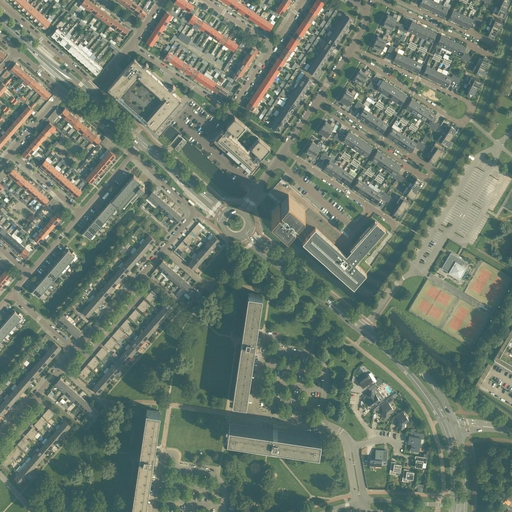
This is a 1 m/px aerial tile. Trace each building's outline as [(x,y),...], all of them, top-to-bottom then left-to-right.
[(26,0),(20,7),(24,11),(30,4),(26,0)] [(189,2),(185,0),(183,0),(180,5),(185,8),(189,2)] [(427,0),(424,7),(429,9),(433,0),(432,0),(427,0)] [(429,9),(434,12),(438,2),(433,0),(429,9)] [(505,10),(509,1),(509,0),(501,0),(501,3),(499,8),(505,10)] [(90,1),(86,7),(91,11),(95,5),(90,1)] [(133,1),(128,7),(133,11),(138,5),(133,1)] [(234,7),(239,11),(243,4),(238,1),(234,7)] [(282,1),(279,6),(284,9),(288,4),(282,1)] [(316,1),(313,6),(319,10),(322,5),(316,1)] [(189,2),(185,8),(190,12),(194,5),(189,2)] [(434,12),(439,14),(443,5),(438,2),(434,12)] [(30,4),(24,11),(28,14),(34,7),(30,4)] [(248,8),(243,4),(239,11),(244,14),(248,8)] [(95,5),(91,11),(96,14),(100,8),(95,5)] [(138,5),(133,11),(138,14),(142,8),(138,5)] [(448,7),(443,5),(439,14),(444,16),(444,17),(446,11),(447,12),(449,8),(448,8),(448,7)] [(142,8),(138,14),(143,18),(148,12),(149,10),(144,6),(142,8)] [(275,11),(281,15),(284,9),(279,6),(275,11)] [(313,6),(304,18),(311,22),(313,20),(316,22),(317,20),(314,18),(319,10),(313,6)] [(504,17),(506,13),(507,11),(505,10),(499,8),(495,6),(492,14),(500,18),(501,15),(504,17)] [(34,7),(28,14),(32,18),(38,11),(34,7)] [(96,14),(94,17),(98,20),(100,18),(105,12),(100,8),(96,14)] [(248,8),(244,14),(257,22),(261,16),(248,8)] [(449,19),(454,21),(458,12),(453,9),(453,10),(452,9),(450,13),(451,13),(448,19),(449,19)] [(38,11),(32,18),(37,21),(43,14),(38,11)] [(166,11),(163,16),(169,20),(173,15),(166,11)] [(105,12),(100,18),(105,22),(110,16),(105,12)] [(344,12),(341,17),(350,23),(353,18),(344,12)] [(463,14),(458,12),(454,21),(459,23),(463,14)] [(388,13),(385,19),(394,23),(398,15),(398,14),(398,15),(394,13),(392,16),(388,14),(388,13)] [(43,14),(37,21),(41,25),(47,18),(43,14)] [(189,21),(188,23),(192,26),(192,27),(194,24),(198,18),(193,14),(189,21)] [(468,16),(463,14),(459,23),(464,25),(468,16)] [(110,16),(105,22),(110,25),(115,19),(110,16)] [(163,16),(160,21),(166,25),(169,20),(163,16)] [(268,21),(261,16),(257,22),(269,31),(274,24),(270,22),(272,20),(269,19),(268,21)] [(468,28),(472,21),(471,21),(473,19),(468,16),(464,25),(468,28)] [(347,28),(350,23),(341,17),(338,22),(347,28)] [(492,25),(498,27),(500,28),(502,22),(499,21),(500,21),(496,19),(491,17),(489,23),(492,25)] [(47,18),(41,25),(45,28),(51,22),(47,18)] [(194,24),(192,27),(197,30),(199,27),(203,21),(198,18),(194,24)] [(304,18),(299,26),(305,30),(311,22),(304,18)] [(115,19),(110,25),(115,29),(119,23),(115,19)] [(394,23),(385,19),(382,25),(382,26),(382,25),(387,27),(386,31),(389,33),(390,33),(394,23)] [(160,21),(156,26),(163,30),(166,25),(160,21)] [(203,21),(199,27),(204,31),(208,24),(203,21)] [(412,21),(409,27),(408,30),(412,32),(417,23),(412,21)] [(335,27),(344,33),(347,28),(338,22),(335,27)] [(119,23),(115,29),(120,32),(124,26),(119,23)] [(412,32),(417,35),(421,26),(417,23),(412,32)] [(208,24),(204,31),(207,32),(205,35),(207,36),(209,34),(213,28),(208,24)] [(493,38),(498,27),(492,25),(490,29),(488,32),(489,32),(487,35),(493,38)] [(124,26),(120,32),(125,36),(129,30),(124,26)] [(156,26),(153,31),(159,35),(163,30),(156,26)] [(299,26),(296,31),(302,35),(305,30),(299,26)] [(426,28),(421,26),(417,35),(422,37),(426,28)] [(55,38),(61,31),(57,27),(51,34),(55,38)] [(341,37),(344,33),(335,27),(332,31),(341,37)] [(213,28),(209,34),(214,37),(218,31),(213,28)] [(431,30),(426,28),(422,37),(427,39),(431,30)] [(432,41),(433,42),(435,38),(434,37),(437,32),(436,32),(431,30),(427,39),(432,41),(432,42),(432,41)] [(61,31),(55,38),(60,41),(65,35),(61,31)] [(153,31),(150,36),(156,40),(157,38),(159,35),(153,31)] [(218,31),(214,37),(219,41),(223,34),(218,31)] [(296,31),(292,36),(299,40),(302,35),(296,31)] [(338,42),(341,37),(332,31),(329,36),(338,42)] [(180,33),(177,38),(182,41),(186,35),(181,32),(180,33)] [(223,34),(219,41),(224,44),(228,38),(223,34)] [(437,44),(442,46),(446,37),(441,35),(441,34),(439,40),(438,39),(436,43),(437,43),(437,44)] [(64,45),(70,38),(65,35),(60,41),(64,45)] [(186,35),(182,41),(187,45),(189,43),(190,40),(192,39),(186,35)] [(194,46),(196,47),(199,49),(200,47),(197,45),(203,37),(201,35),(195,43),(194,46)] [(377,35),(375,41),(384,45),(388,36),(384,35),(382,38),(378,36),(378,35),(377,35)] [(150,36),(147,41),(153,45),(155,42),(156,40),(150,36)] [(292,36),(289,41),(295,45),(297,43),(299,40),(292,36)] [(338,42),(329,36),(325,41),(334,47),(338,42)] [(451,39),(446,37),(442,46),(447,48),(451,39)] [(70,38),(64,45),(68,48),(74,42),(70,38)] [(228,38),(224,44),(229,47),(233,41),(228,38)] [(456,42),(451,39),(447,48),(452,51),(456,42)] [(233,41),(229,47),(234,51),(238,44),(233,41)] [(289,41),(286,46),(292,50),(294,48),(295,45),(289,41)] [(331,52),(334,47),(325,41),(322,46),(331,52)] [(379,55),(384,45),(375,41),(372,47),(377,49),(375,52),(379,54),(379,55)] [(74,42),(68,48),(72,52),(78,45),(74,42)] [(452,51),(457,53),(461,44),(456,42),(452,51)] [(466,46),(461,44),(457,53),(461,55),(462,55),(463,53),(466,46)] [(72,52),(76,56),(82,49),(78,45),(72,52)] [(246,50),(255,56),(258,51),(249,45),(246,50)] [(286,46),(282,51),(289,55),(291,52),(292,50),(286,46)] [(331,52),(322,46),(319,51),(328,56),(331,52)] [(163,51),(160,54),(163,56),(169,49),(166,47),(164,50),(163,50),(163,51)] [(80,59),(86,52),(82,49),(76,56),(80,59)] [(396,55),(393,61),(398,63),(402,54),(404,51),(399,49),(396,55)] [(251,61),(255,56),(246,50),(245,52),(248,54),(245,57),(251,61)] [(169,51),(165,58),(170,61),(174,55),(169,51)] [(282,51),(279,56),(286,60),(289,55),(282,51)] [(325,61),(328,56),(319,51),(316,55),(325,61)] [(84,63),(90,56),(86,52),(80,59),(84,63)] [(402,54),(398,63),(403,65),(407,56),(402,54)] [(174,55),(170,61),(175,64),(179,58),(174,55)] [(325,61),(316,55),(313,60),(322,66),(325,61)] [(84,63),(88,66),(94,60),(90,56),(84,63)] [(279,56),(276,61),(282,65),(286,60),(279,56)] [(407,56),(403,65),(408,68),(412,59),(407,56)] [(480,62),(478,66),(484,69),(489,58),(483,56),(482,59),(479,57),(478,61),(480,62)] [(179,58),(175,64),(180,68),(184,61),(186,59),(184,57),(182,60),(179,58)] [(248,66),(251,61),(245,57),(242,62),(248,66)] [(123,71),(108,88),(124,102),(125,103),(137,114),(138,115),(154,129),(155,129),(154,128),(180,99),(181,99),(172,91),(175,87),(173,85),(172,86),(170,89),(159,80),(146,68),(147,66),(148,65),(149,64),(146,62),(143,66),(135,58),(123,71)] [(412,59),(408,68),(413,70),(417,61),(412,59)] [(94,60),(88,66),(92,70),(98,63),(94,60)] [(319,71),(322,66),(313,60),(310,65),(319,71)] [(184,61),(180,68),(185,71),(189,65),(189,64),(190,62),(188,61),(187,63),(184,61)] [(276,61),(272,66),(279,70),(282,65),(276,61)] [(417,61),(413,70),(417,72),(417,73),(418,73),(420,67),(421,68),(423,64),(422,64),(422,63),(417,61)] [(245,71),(248,66),(242,62),(239,67),(245,71)] [(15,63),(11,68),(15,72),(20,67),(15,63)] [(92,70),(97,74),(102,67),(98,63),(92,70)] [(189,65),(185,71),(190,74),(194,68),(189,65)] [(319,71),(310,65),(306,70),(315,76),(319,71)] [(423,75),(427,77),(432,68),(427,66),(427,65),(426,66),(425,65),(424,69),(425,70),(422,75),(423,75)] [(483,75),(485,72),(486,70),(484,69),(478,66),(475,65),(472,70),(477,73),(480,75),(480,74),(483,75)] [(272,66),(269,71),(276,75),(279,70),(272,66)] [(20,67),(15,72),(20,75),(24,71),(20,67)] [(241,76),(245,71),(239,67),(236,72),(241,76)] [(194,68),(190,74),(195,78),(199,71),(194,68)] [(427,77),(432,79),(437,70),(432,68),(427,77)] [(360,69),(356,74),(364,80),(370,72),(370,71),(370,72),(366,69),(364,72),(360,69)] [(437,82),(441,72),(437,70),(432,79),(437,82)] [(24,71),(20,75),(24,79),(28,74),(24,71)] [(199,71),(195,78),(200,81),(204,75),(199,71)] [(266,76),(261,84),(267,88),(272,80),(276,75),(269,71),(266,76)] [(238,81),(241,76),(236,72),(232,77),(238,81)] [(437,82),(442,84),(446,75),(441,72),(437,82)] [(304,73),(301,78),(310,84),(313,79),(304,73)] [(24,79),(22,82),(26,86),(27,85),(28,83),(33,78),(28,74),(24,79)] [(359,89),(364,80),(356,74),(352,80),(353,80),(357,83),(355,86),(359,88),(359,89)] [(204,75),(200,81),(213,90),(217,83),(216,82),(218,79),(214,76),(212,79),(204,75)] [(447,86),(450,80),(451,77),(446,75),(442,84),(447,86)] [(468,82),(472,83),(477,86),(479,87),(482,81),(479,80),(479,79),(476,78),(475,78),(471,76),(468,82)] [(28,83),(27,85),(31,89),(33,87),(37,82),(33,78),(28,83)] [(307,88),(310,84),(301,78),(298,82),(307,88)] [(378,86),(376,84),(373,89),(375,91),(377,88),(382,91),(387,83),(388,82),(385,80),(384,81),(382,80),(383,80),(382,79),(378,86)] [(37,82),(33,87),(37,91),(41,86),(37,82)] [(295,87),(304,93),(307,88),(298,82),(295,87)] [(217,83),(213,90),(220,95),(225,98),(230,92),(232,88),(227,85),(225,88),(217,83)] [(389,84),(387,83),(382,91),(386,95),(392,86),(393,86),(390,84),(389,84)] [(472,97),(477,86),(472,83),(470,88),(469,87),(467,91),(468,91),(467,94),(472,97)] [(261,84),(256,92),(262,96),(267,88),(261,84)] [(41,86),(37,91),(42,95),(46,90),(41,86)] [(394,87),(392,86),(386,95),(391,98),(397,89),(394,87)] [(301,98),(304,93),(295,87),(292,92),(301,98)] [(346,89),(343,94),(351,100),(357,92),(357,91),(356,92),(353,89),(351,92),(346,89),(347,89),(346,89)] [(399,91),(397,89),(391,98),(396,101),(401,92),(402,93),(402,92),(399,90),(399,91)] [(46,90),(42,95),(46,99),(50,94),(46,90)] [(256,92),(252,97),(259,101),(262,96),(256,92)] [(288,97),(297,103),(301,98),(292,92),(288,97)] [(401,92),(396,101),(402,105),(405,101),(403,100),(407,95),(404,93),(403,94),(402,93),(401,92)] [(346,109),(351,100),(343,94),(339,100),(340,100),(344,103),(342,106),(345,108),(346,109)] [(252,97),(249,102),(255,106),(259,101),(252,97)] [(294,108),(297,103),(288,97),(285,102),(294,108)] [(410,112),(411,111),(410,111),(416,102),(414,101),(415,100),(412,98),(408,103),(407,103),(404,107),(405,107),(404,109),(410,112)] [(416,101),(416,102),(410,111),(411,111),(415,114),(421,105),(419,104),(419,103),(416,101)] [(249,102),(246,107),(252,111),(255,106),(249,102)] [(282,106),(291,112),(294,108),(285,102),(282,106)] [(26,103),(22,108),(24,110),(29,114),(33,109),(28,105),(26,103)] [(363,121),(363,120),(368,111),(364,108),(365,106),(363,104),(359,109),(362,111),(358,117),(360,118),(360,119),(363,121)] [(421,104),(421,105),(415,114),(420,117),(426,108),(425,108),(424,107),(424,106),(421,104)] [(288,117),(291,112),(282,106),(279,111),(288,117)] [(64,108),(62,111),(60,113),(60,114),(64,118),(69,112),(64,108)] [(426,108),(425,108),(426,108),(420,117),(424,120),(425,120),(430,112),(430,111),(428,110),(429,110),(426,108)] [(24,110),(20,114),(25,118),(29,114),(24,110)] [(276,116),(285,122),(288,117),(279,111),(276,116)] [(367,124),(368,123),(373,114),(368,111),(363,120),(365,121),(364,122),(367,124)] [(430,127),(434,122),(431,121),(435,115),(435,114),(435,115),(433,113),(434,113),(431,111),(430,111),(430,112),(425,120),(424,120),(423,121),(428,125),(428,126),(430,127)] [(74,116),(69,112),(64,118),(69,122),(74,116)] [(20,114),(16,118),(21,123),(25,118),(20,114)] [(372,127),(373,126),(372,126),(378,118),(373,114),(368,123),(370,124),(369,125),(372,127)] [(73,125),(78,120),(74,116),(69,122),(73,125)] [(245,126),(234,116),(212,140),(249,172),(262,157),(271,148),(259,138),(245,126)] [(282,127),(285,122),(276,116),(273,121),(282,127)] [(16,118),(13,123),(18,127),(21,123),(16,118)] [(377,130),(377,129),(383,121),(378,118),(372,126),(373,126),(374,127),(374,128),(377,130)] [(83,124),(78,120),(73,125),(78,129),(83,124)] [(282,127),(273,121),(269,126),(278,131),(282,127)] [(325,121),(322,126),(330,132),(332,129),(334,131),(338,126),(335,124),(336,123),(335,123),(332,121),(330,124),(326,121),(325,121)] [(377,129),(379,130),(379,131),(382,133),(385,128),(386,129),(389,125),(383,121),(377,129)] [(49,122),(45,127),(50,131),(54,127),(49,122)] [(13,123),(9,127),(14,131),(18,127),(13,123)] [(78,129),(82,133),(87,128),(83,124),(78,129)] [(322,126),(318,132),(319,132),(323,134),(321,137),(325,140),(324,140),(325,140),(330,132),(322,126)] [(390,138),(392,139),(397,130),(391,126),(389,130),(390,131),(386,136),(389,138),(390,138)] [(9,127),(5,131),(10,136),(14,131),(9,127)] [(45,127),(41,131),(46,136),(50,131),(45,127)] [(449,139),(455,131),(456,130),(454,128),(451,127),(450,129),(449,129),(447,132),(448,133),(445,137),(449,139)] [(92,132),(87,128),(82,133),(87,137),(92,132)] [(395,141),(396,142),(402,133),(397,130),(392,139),(391,139),(394,141),(395,141)] [(0,133),(0,132),(0,134),(1,136),(6,140),(10,136),(5,131),(3,134),(1,133),(0,133)] [(41,131),(37,136),(42,140),(46,136),(41,131)] [(342,136),(338,141),(341,142),(343,140),(347,143),(353,134),(351,132),(350,133),(348,132),(348,131),(345,136),(343,134),(342,136)] [(91,141),(96,135),(92,132),(87,137),(91,141)] [(396,142),(396,143),(399,145),(399,144),(401,145),(407,137),(402,133),(396,142)] [(353,134),(347,143),(352,146),(358,137),(355,135),(355,136),(353,135),(354,134),(353,134)] [(447,146),(450,142),(451,140),(449,139),(445,137),(441,134),(437,139),(442,142),(441,142),(444,144),(445,144),(447,146)] [(101,140),(96,135),(91,141),(96,145),(101,140)] [(37,136),(33,140),(38,145),(39,145),(42,140),(37,136)] [(358,137),(352,146),(357,149),(363,140),(360,138),(360,139),(358,138),(358,137)] [(406,148),(412,140),(407,137),(401,145),(401,146),(404,148),(404,147),(406,148)] [(33,140),(29,145),(34,149),(37,146),(39,148),(41,147),(39,145),(38,145),(33,140)] [(363,140),(357,149),(362,153),(368,143),(365,142),(364,142),(363,141),(363,140)] [(406,148),(405,149),(408,151),(409,150),(411,151),(410,152),(411,152),(415,146),(417,147),(421,142),(418,140),(416,143),(412,140),(406,148)] [(184,144),(180,141),(175,147),(178,151),(184,144)] [(312,141),(309,146),(317,152),(323,143),(322,143),(319,141),(317,144),(312,141)] [(431,149),(439,155),(441,156),(442,154),(444,151),(442,149),(443,146),(436,141),(431,149)] [(368,143),(362,153),(368,157),(370,153),(369,152),(373,147),(370,145),(369,145),(367,144),(368,144),(368,143)] [(29,145),(25,149),(30,154),(34,149),(29,145)] [(311,160),(317,152),(309,146),(305,152),(310,154),(308,157),(311,160)] [(21,154),(26,158),(27,158),(30,154),(25,149),(21,154)] [(429,159),(427,161),(433,165),(439,155),(431,149),(426,157),(429,159)] [(106,155),(112,160),(116,155),(112,152),(110,150),(109,151),(109,150),(106,155)] [(382,153),(377,150),(374,155),(373,154),(370,158),(371,159),(370,161),(375,164),(382,153)] [(376,162),(381,165),(387,156),(382,153),(375,164),(376,162)] [(112,160),(106,155),(102,159),(108,164),(112,160)] [(328,172),(334,163),(330,160),(331,157),(329,156),(325,161),(328,162),(324,168),(324,169),(324,168),(326,170),(325,170),(328,172)] [(386,168),(392,159),(387,156),(381,165),(386,168)] [(45,159),(40,165),(45,169),(50,163),(45,159)] [(108,164),(102,159),(98,164),(104,169),(108,164)] [(386,168),(390,172),(396,162),(392,159),(386,168)] [(394,177),(396,179),(400,174),(397,172),(401,166),(399,165),(399,164),(396,162),(390,172),(389,173),(394,176),(394,177)] [(50,163),(45,169),(49,173),(55,167),(50,163)] [(330,173),(333,175),(339,166),(334,163),(328,172),(329,172),(331,173),(330,173)] [(98,164),(94,168),(100,173),(104,169),(98,164)] [(338,178),(344,169),(339,166),(333,175),(334,175),(335,176),(335,177),(338,178)] [(12,177),(17,171),(12,167),(10,170),(8,173),(7,173),(10,176),(9,177),(10,179),(12,177)] [(54,177),(59,171),(55,167),(49,173),(54,177)] [(90,173),(96,178),(100,173),(94,168),(90,173)] [(340,180),(342,182),(349,172),(344,169),(338,178),(338,179),(338,178),(340,179),(340,180)] [(21,175),(17,171),(12,177),(16,181),(21,175)] [(58,181),(64,175),(59,171),(54,177),(58,181)] [(349,172),(342,182),(343,182),(343,181),(345,182),(344,183),(347,185),(351,180),(352,180),(355,176),(349,172)] [(96,178),(90,173),(86,177),(92,183),(96,178)] [(26,179),(21,175),(16,181),(21,185),(26,179)] [(64,175),(58,181),(63,185),(68,179),(64,175)] [(112,199),(119,205),(118,205),(121,207),(127,201),(128,199),(132,202),(141,192),(145,188),(143,186),(145,184),(140,180),(134,175),(132,177),(118,193),(112,199)] [(356,183),(352,188),(355,190),(356,189),(357,190),(357,191),(363,182),(357,178),(354,182),(356,183)] [(412,184),(410,188),(415,191),(422,181),(416,178),(415,181),(412,179),(410,182),(412,184)] [(25,189),(31,183),(26,179),(21,185),(25,189)] [(63,185),(67,189),(73,183),(68,179),(63,185)] [(363,182),(357,191),(360,193),(360,192),(362,194),(368,185),(363,182)] [(28,195),(35,187),(31,183),(25,189),(28,191),(27,193),(28,195)] [(77,187),(73,183),(67,189),(72,193),(77,187)] [(368,185),(362,194),(365,196),(367,197),(366,197),(367,198),(373,188),(368,185)] [(417,192),(415,191),(410,188),(407,185),(403,191),(407,194),(406,196),(409,198),(411,196),(413,197),(416,194),(417,192)] [(40,191),(35,187),(28,195),(30,197),(32,195),(34,197),(40,191)] [(77,197),(82,191),(77,187),(72,193),(77,197)] [(373,188),(367,198),(369,199),(370,199),(372,200),(371,201),(377,191),(373,188)] [(377,191),(371,201),(374,203),(375,202),(376,203),(377,203),(381,197),(383,199),(386,194),(384,192),(379,189),(377,191)] [(44,195),(40,191),(34,197),(39,201),(44,195)] [(152,191),(147,197),(152,201),(157,195),(152,191)] [(279,205),(271,214),(288,229),(295,220),(294,218),(296,216),(297,217),(298,217),(297,217),(304,209),(305,209),(288,194),(281,203),(282,204),(280,206),(279,205)] [(44,205),(49,199),(44,195),(39,201),(44,205)] [(152,201),(150,203),(155,208),(157,205),(162,199),(157,195),(152,201)] [(400,196),(396,201),(400,203),(405,207),(407,208),(408,206),(410,202),(407,201),(408,200),(404,198),(400,196)] [(112,199),(108,203),(115,209),(118,205),(119,205),(112,199)] [(162,199),(157,205),(162,209),(167,203),(162,199)] [(108,203),(105,207),(111,213),(115,209),(108,203)] [(167,203),(162,209),(167,214),(172,208),(167,203)] [(395,210),(393,213),(397,215),(398,216),(400,215),(405,207),(400,203),(397,207),(394,210),(395,210)] [(105,207),(101,211),(108,217),(111,213),(105,207)] [(172,208),(167,214),(172,218),(177,212),(172,208)] [(54,215),(59,220),(63,215),(60,212),(58,211),(54,215)] [(101,211),(98,215),(104,221),(108,217),(101,211)] [(177,212),(172,218),(177,222),(182,216),(177,212)] [(50,220),(55,224),(59,220),(54,215),(50,220)] [(98,215),(94,219),(101,225),(104,221),(98,215)] [(94,219),(90,224),(97,229),(101,225),(94,219)] [(51,229),(55,224),(50,220),(46,224),(51,229)] [(302,242),(354,287),(366,272),(355,263),(385,229),(376,221),(346,255),(315,227),(302,242)] [(42,229),(47,233),(51,229),(46,224),(42,229)] [(90,224),(87,228),(94,233),(97,229),(90,224)] [(2,227),(0,229),(0,235),(1,237),(7,231),(9,228),(7,227),(5,229),(2,227)] [(87,228),(82,233),(85,236),(86,234),(90,238),(94,233),(87,228)] [(44,238),(47,233),(42,229),(38,233),(44,238)] [(7,231),(1,237),(6,241),(11,235),(7,231)] [(44,238),(38,233),(34,238),(39,242),(44,238)] [(149,234),(145,239),(151,244),(155,240),(149,234)] [(11,235),(6,241),(11,245),(16,239),(11,235)] [(214,235),(209,240),(215,245),(220,240),(214,235)] [(16,239),(11,245),(15,249),(20,243),(16,239)] [(145,239),(141,244),(147,249),(151,244),(145,239)] [(20,243),(15,249),(20,252),(25,247),(27,244),(23,240),(20,243)] [(209,240),(205,244),(211,250),(215,245),(209,240)] [(139,242),(135,247),(136,249),(143,254),(147,249),(141,244),(139,242)] [(203,242),(199,247),(201,249),(207,254),(211,250),(205,244),(203,242)] [(25,247),(20,252),(24,257),(27,254),(29,256),(33,252),(35,249),(33,248),(31,250),(30,249),(29,251),(25,247)] [(65,253),(71,259),(76,254),(73,251),(72,252),(68,249),(65,253)] [(136,249),(132,253),(138,259),(143,254),(136,249)] [(201,249),(197,254),(203,259),(207,254),(201,249)] [(447,271),(448,270),(459,277),(465,268),(462,267),(465,261),(450,252),(441,268),(447,271)] [(71,259),(65,253),(61,257),(68,263),(71,259)] [(132,253),(128,258),(134,263),(138,259),(132,253)] [(197,254),(193,259),(199,264),(203,259),(197,254)] [(68,263),(61,257),(57,261),(64,267),(68,263)] [(128,258),(124,263),(130,268),(134,263),(128,258)] [(188,263),(188,264),(194,269),(199,264),(193,259),(188,263)] [(162,271),(168,265),(163,260),(157,266),(162,271)] [(64,267),(57,261),(54,266),(61,271),(64,267)] [(124,263),(120,268),(126,273),(130,268),(124,263)] [(172,269),(168,265),(162,271),(167,275),(172,269)] [(61,271),(54,266),(50,270),(57,275),(61,271)] [(120,268),(116,272),(122,278),(126,273),(120,268)] [(177,273),(172,269),(167,275),(172,279),(177,273)] [(8,272),(5,270),(1,274),(7,279),(11,275),(8,272)] [(57,275),(50,270),(47,274),(53,280),(57,275)] [(112,274),(110,276),(112,277),(118,283),(122,278),(116,272),(114,275),(112,274)] [(182,277),(177,273),(172,279),(177,283),(182,277)] [(53,280),(47,274),(43,278),(50,284),(53,280)] [(112,277),(107,282),(114,287),(118,283),(112,277)] [(187,281),(182,277),(177,283),(181,287),(187,281)] [(40,282),(46,288),(50,284),(43,278),(40,282)] [(191,285),(187,281),(181,287),(186,291),(191,285)] [(46,288),(40,282),(36,286),(43,292),(46,288)] [(107,282),(103,287),(109,292),(114,287),(107,282)] [(196,290),(191,285),(186,291),(191,296),(196,290)] [(43,292),(36,286),(31,292),(34,294),(35,293),(39,296),(43,292)] [(103,287),(99,291),(105,297),(109,292),(103,287)] [(196,290),(191,296),(196,300),(201,294),(196,290)] [(99,291),(95,296),(101,302),(105,297),(99,291)] [(242,346),(234,401),(245,403),(246,403),(254,353),(254,352),(255,343),(258,343),(258,338),(256,338),(257,330),(262,295),(261,294),(259,294),(258,294),(253,293),(252,293),(250,293),(243,338),(242,346)] [(95,296),(91,301),(97,306),(101,302),(95,296)] [(91,301),(87,306),(93,311),(97,306),(91,301)] [(163,307),(170,312),(174,307),(168,302),(163,307)] [(87,306),(82,311),(89,316),(93,311),(87,306)] [(159,312),(165,317),(170,312),(163,307),(159,312)] [(11,315),(18,320),(23,315),(19,312),(18,314),(15,310),(11,315)] [(155,316),(161,322),(165,317),(159,312),(155,316)] [(62,314),(57,320),(62,324),(67,318),(62,314)] [(8,319),(14,325),(18,320),(11,315),(8,319)] [(67,318),(62,324),(67,329),(72,322),(74,320),(69,316),(67,318)] [(161,322),(155,316),(151,321),(157,326),(161,322)] [(11,329),(14,325),(8,319),(4,323),(11,329)] [(147,326),(153,331),(157,326),(151,321),(147,326)] [(72,322),(67,329),(71,333),(77,327),(72,322)] [(7,333),(11,329),(4,323),(0,327),(7,333)] [(153,331),(147,326),(143,331),(149,336),(153,331)] [(77,327),(71,333),(76,337),(82,331),(77,327)] [(149,336),(143,331),(138,335),(145,341),(149,336)] [(145,341),(138,335),(134,340),(140,345),(145,341)] [(140,345),(134,340),(130,345),(136,350),(140,345)] [(55,342),(51,347),(57,352),(61,348),(55,342)] [(136,350),(130,345),(126,350),(132,355),(136,350)] [(46,352),(52,357),(57,352),(51,347),(46,352)] [(132,355),(126,350),(122,354),(128,360),(132,355)] [(42,357),(48,362),(52,357),(46,352),(42,357)] [(128,360),(122,354),(120,357),(114,352),(112,354),(118,359),(124,364),(128,360)] [(38,361),(44,367),(48,362),(42,357),(38,361)] [(124,364),(118,359),(114,364),(120,369),(124,364)] [(34,366),(40,372),(44,367),(38,361),(34,366)] [(120,369),(114,364),(109,369),(116,374),(120,369)] [(30,371),(36,376),(40,372),(34,366),(30,371)] [(116,374),(109,369),(105,373),(111,379),(116,374)] [(26,376),(32,381),(36,376),(30,371),(26,376)] [(366,375),(358,381),(363,387),(365,385),(367,388),(370,386),(374,382),(377,381),(370,372),(366,375)] [(111,379),(105,373),(101,378),(107,383),(111,379)] [(21,381),(28,386),(32,381),(26,376),(21,381)] [(55,384),(60,388),(65,382),(60,378),(55,384)] [(107,383),(101,378),(97,383),(103,388),(107,383)] [(17,385),(23,391),(28,386),(21,381),(17,385)] [(70,386),(65,382),(60,388),(64,392),(70,386)] [(103,388),(97,383),(93,388),(99,393),(103,388)] [(13,390),(19,395),(23,391),(17,385),(13,390)] [(75,390),(70,386),(64,392),(69,397),(75,390)] [(371,389),(365,394),(369,399),(366,400),(371,407),(380,401),(384,398),(375,386),(371,390),(371,389)] [(9,395),(15,400),(19,395),(13,390),(9,395)] [(79,395),(75,390),(69,397),(74,401),(79,395)] [(5,400),(11,405),(15,400),(9,395),(5,400)] [(84,399),(79,395),(74,401),(79,405),(84,399)] [(84,399),(79,405),(76,407),(81,412),(83,409),(89,403),(84,399)] [(1,404),(7,410),(11,405),(5,400),(1,404)] [(387,400),(380,405),(382,408),(381,415),(388,416),(389,412),(393,409),(387,400)] [(83,409),(88,413),(94,407),(89,403),(83,409)] [(98,411),(94,407),(88,413),(93,418),(98,411)] [(140,463),(132,511),(145,511),(151,476),(152,468),(152,465),(153,460),(156,460),(157,455),(154,454),(155,446),(160,411),(159,411),(148,409),(141,455),(140,463)] [(402,411),(396,415),(398,418),(397,426),(404,427),(404,422),(409,419),(402,411)] [(65,420),(60,425),(67,430),(71,425),(65,420)] [(229,423),(227,434),(229,434),(273,441),(284,443),(319,448),(319,447),(320,437),(321,435),(286,430),(278,429),(278,427),(273,426),(272,428),(229,422),(229,423)] [(60,425),(56,430),(62,435),(67,430),(60,425)] [(52,429),(50,432),(52,434),(58,440),(62,435),(56,430),(55,432),(52,429)] [(409,435),(408,442),(412,443),(411,450),(418,451),(420,437),(423,438),(424,434),(415,432),(414,436),(409,435)] [(52,434),(48,439),(54,444),(58,440),(52,434)] [(48,439),(44,444),(50,449),(54,444),(48,439)] [(44,444),(40,449),(46,454),(50,449),(44,444)] [(40,449),(35,453),(42,459),(46,454),(40,449)] [(370,458),(369,465),(381,466),(381,463),(382,459),(386,459),(387,450),(375,449),(375,458),(370,458)] [(35,453),(31,458),(37,464),(42,459),(35,453)] [(426,463),(427,457),(415,456),(414,461),(415,461),(415,466),(422,467),(423,463),(426,463)] [(31,458),(27,463),(33,468),(37,464),(31,458)] [(400,471),(401,464),(396,463),(396,462),(391,461),(389,473),(395,474),(395,471),(400,471)] [(27,463),(23,468),(29,473),(33,468),(27,463)] [(23,468),(19,472),(25,478),(29,473),(23,468)] [(408,470),(404,469),(402,481),(407,481),(408,478),(413,479),(414,471),(408,471),(408,470)] [(19,472),(15,477),(21,483),(25,478),(19,472)]
